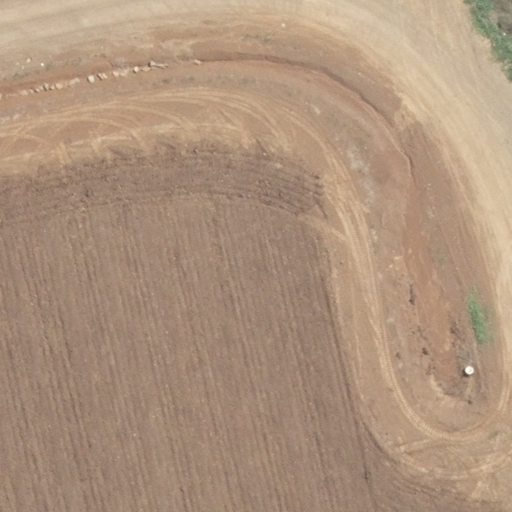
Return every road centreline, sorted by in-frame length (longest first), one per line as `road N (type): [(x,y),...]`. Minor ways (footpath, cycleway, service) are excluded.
road 1 (track): [(361,0),(511,112)]
road 2 (track): [(0,37),(172,0)]
